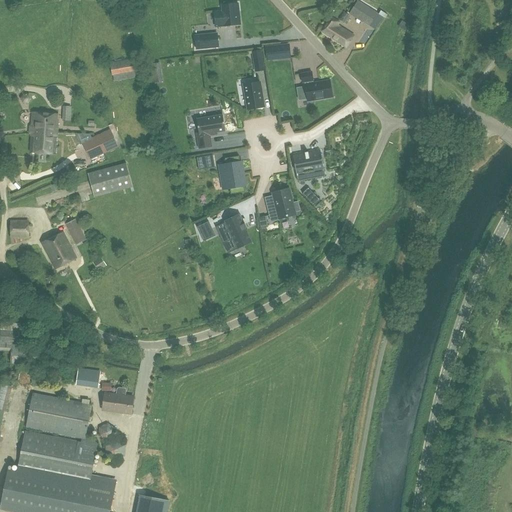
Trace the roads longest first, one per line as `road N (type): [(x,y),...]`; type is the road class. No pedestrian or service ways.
road 1 (unclassified): [(0,266),(52,307),(121,341),(174,342),(215,331),(321,268),(391,121)]
road 2 (tertiary): [(417,511),(458,332),(511,211)]
road 3 (track): [(152,344),(116,511)]
road 4 (unclassified): [(275,0),(366,97)]
